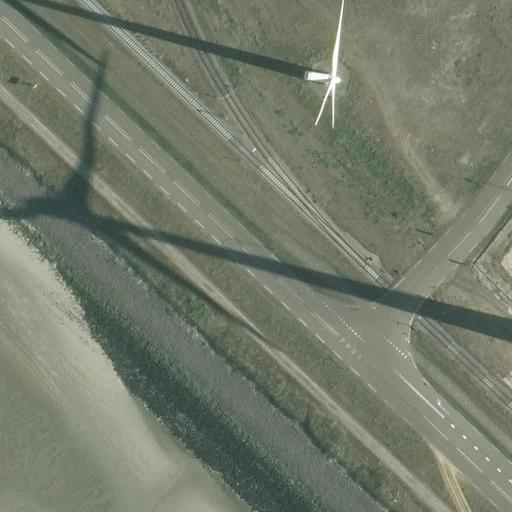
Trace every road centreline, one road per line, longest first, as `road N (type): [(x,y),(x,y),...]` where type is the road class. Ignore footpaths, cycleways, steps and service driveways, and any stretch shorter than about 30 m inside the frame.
road 1 (unclassified): [(355,353),(0,16)]
road 2 (unclassified): [(355,353),(511,171)]
road 3 (unclassified): [(511,499),(355,353)]
